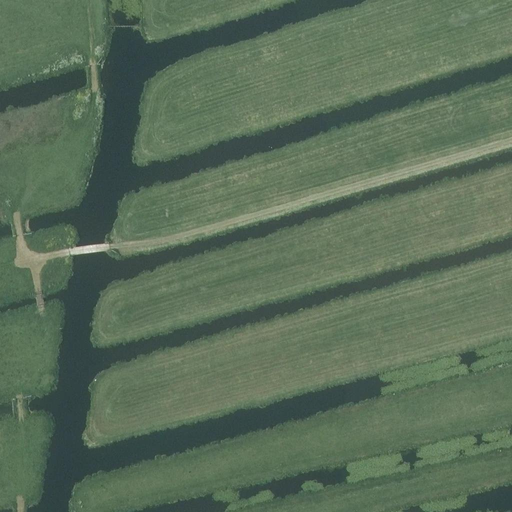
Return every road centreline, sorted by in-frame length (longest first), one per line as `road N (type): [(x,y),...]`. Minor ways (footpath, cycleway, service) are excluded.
road 1 (track): [(28,257),(167,239),(511,139)]
road 2 (track): [(20,511),(19,396),(42,309),(2,181)]
